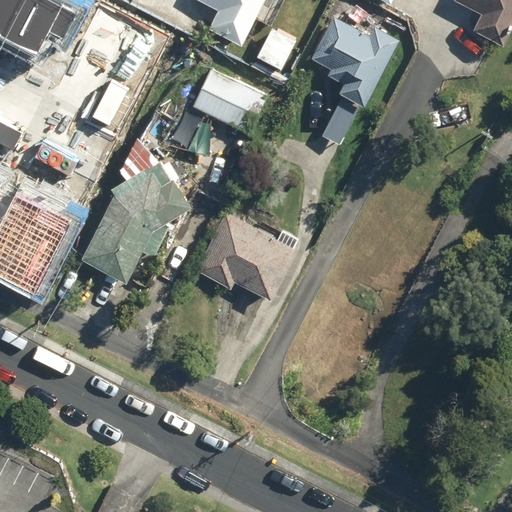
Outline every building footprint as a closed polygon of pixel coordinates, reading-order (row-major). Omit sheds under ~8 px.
[(0,0),(0,51),(21,62),(51,0),(0,0)] [(265,0),(194,0),(219,12),(209,32),(241,48),(265,0)] [(475,31),(505,45),(511,30),(511,0),(455,0),(483,14),(475,31)] [(343,97),(361,105),(365,108),(400,40),(374,27),(369,36),(332,17),(310,59),(331,70),(328,76),(343,83),(338,94),(343,97)] [(256,57),(281,70),(296,41),(271,28),(256,57)] [(214,67),(194,106),(249,134),(269,95),(214,67)] [(0,160),(46,187),(82,124),(9,82),(1,96),(0,95),(0,160)] [(323,136),(340,145),(361,105),(343,97),(323,136)] [(468,103),(427,109),(432,137),(472,130),(468,103)] [(142,253),(155,259),(169,226),(165,224),(192,209),(174,181),(179,178),(169,161),(164,164),(161,161),(160,162),(137,137),(119,171),(127,180),(111,189),(115,195),(82,260),(126,285),(142,253)] [(235,282),(273,300),(297,250),(294,248),(278,240),(224,214),(195,272),(231,290),(235,282)] [(278,240),(294,248),(298,239),(282,231),(278,240)]
